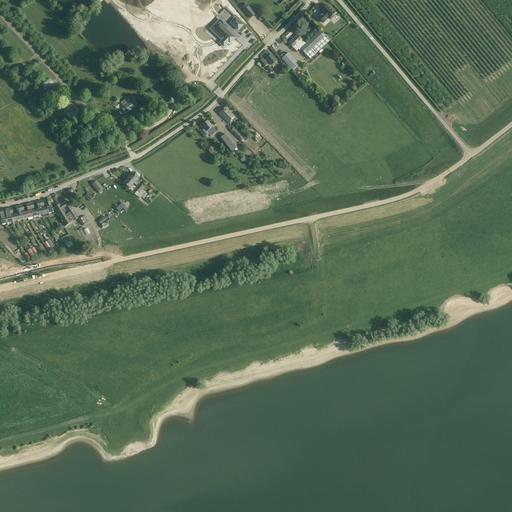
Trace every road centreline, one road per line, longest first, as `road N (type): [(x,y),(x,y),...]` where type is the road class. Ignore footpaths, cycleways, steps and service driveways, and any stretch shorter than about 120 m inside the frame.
road 1 (unclassified): [(471,155),(382,202),(0,287)]
road 2 (unclassified): [(0,204),(48,193),(182,127),(310,0)]
road 3 (unclassified): [(471,155),(338,0)]
